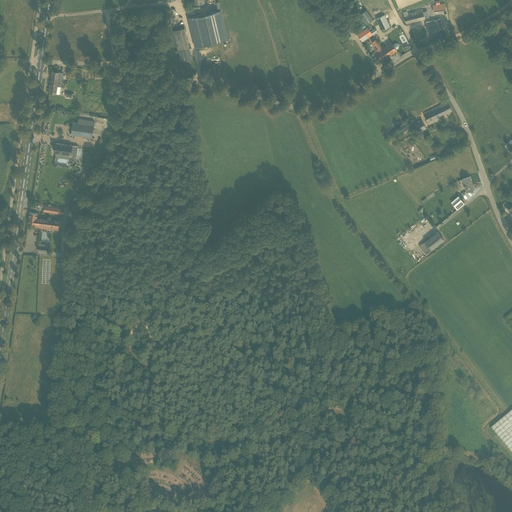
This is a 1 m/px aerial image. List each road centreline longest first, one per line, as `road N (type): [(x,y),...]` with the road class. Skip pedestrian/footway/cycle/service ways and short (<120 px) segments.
road 1 (unclassified): [(418,51),(317,110),(130,67),(58,62)]
road 2 (track): [(189,81),(204,195),(200,267),(287,436)]
road 3 (primary): [(0,350),(40,62)]
road 4 (track): [(165,76),(106,137),(62,225),(62,312)]
road 5 (unclassified): [(511,241),(463,123),(418,51)]
road 6 (track): [(308,446),(339,404),(362,389),(398,374),(439,371)]
